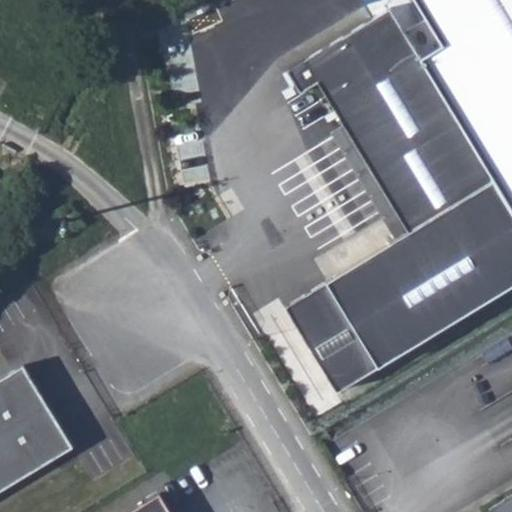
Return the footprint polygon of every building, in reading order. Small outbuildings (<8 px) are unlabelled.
[(511,0),(421,0),(448,43),(416,62),(511,220),(511,0)] [(511,220),(416,62),(383,10),(283,73),(295,95),(314,84),(405,234),(282,308),(335,393),(511,286),(511,220)] [(25,365),(0,379),(0,495),(76,451),(25,365)] [(163,511),(154,497),(128,511),(163,511)] [(511,511),(511,500),(492,511),(511,511)]
